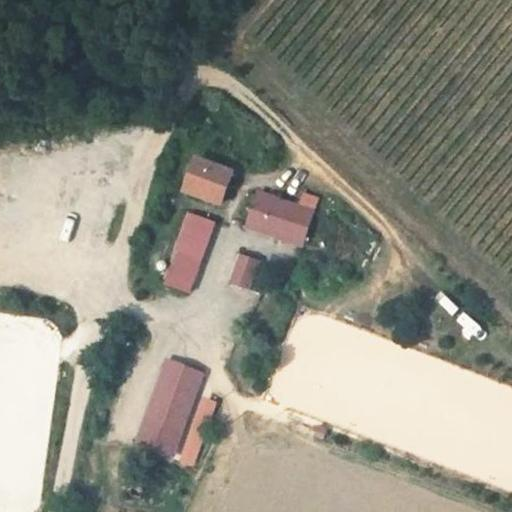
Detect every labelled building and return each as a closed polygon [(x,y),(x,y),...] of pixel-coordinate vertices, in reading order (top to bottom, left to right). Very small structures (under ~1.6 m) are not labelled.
[(221,207),(232,180),(199,168),(188,195),(221,207)] [(306,248),(315,218),(257,200),(248,229),(306,248)] [(215,227),(190,218),(165,287),(190,296),(215,227)] [(261,265),(246,260),(236,289),(251,294),(261,265)] [(201,375),(172,365),(152,422),(181,432),(201,375)] [(181,432),(152,422),(141,449),(170,460),(181,432)]
